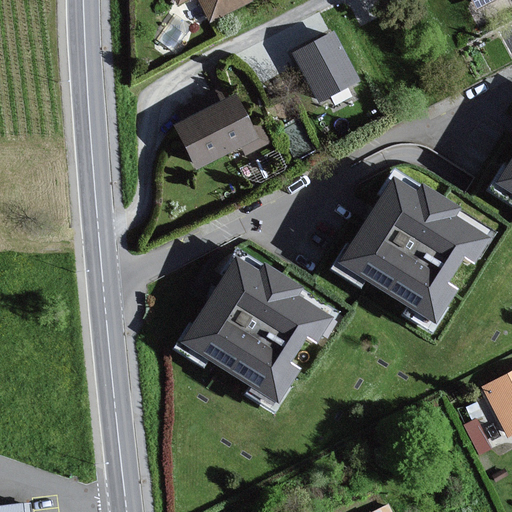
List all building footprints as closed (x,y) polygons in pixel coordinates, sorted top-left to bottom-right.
[(250,0),(178,0),(180,3),(185,0),(199,0),(210,20),(250,0)] [(333,35),(298,53),(321,97),(356,79),(333,35)] [(250,129),(235,97),(179,124),(198,165),(244,143),(248,151),(267,142),(259,125),(250,129)] [(511,159),(494,188),(511,198),(511,159)] [(419,193),(393,177),(336,267),(363,284),(367,277),(410,305),(404,314),(431,331),(458,290),(445,282),(464,252),(474,258),(488,236),(455,215),(460,207),(425,185),(419,193)] [(261,274),(236,258),(179,347),(203,362),(208,353),(255,382),(249,393),(273,408),(299,369),(288,362),(306,332),(317,339),(331,316),(296,294),(301,286),(267,265),(261,274)] [(504,432),(511,429),(511,366),(485,376),(504,432)] [(480,414),(468,418),(477,449),(490,445),(480,414)] [(0,511),(31,511),(30,503),(23,504),(0,506),(0,511)]
